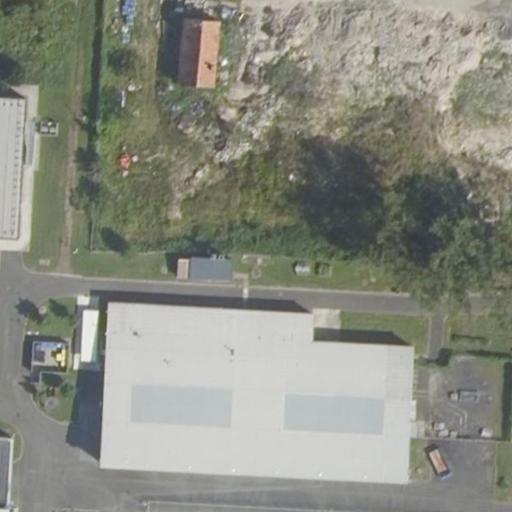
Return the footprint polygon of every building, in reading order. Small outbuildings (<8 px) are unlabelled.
[(223,22),(189,19),(184,81),(217,84),(221,47),(223,22)] [(28,96),(0,94),(0,234),(23,235),(28,96)] [(171,258),(171,261),(170,275),(224,278),(224,259),(171,258)] [(313,315),(109,304),(101,466),(407,482),(414,349),(311,344),(313,315)] [(37,340),(36,360),(66,361),(66,342),(37,340)]
